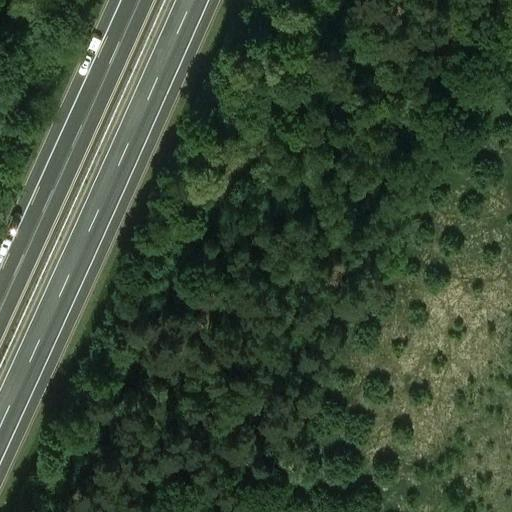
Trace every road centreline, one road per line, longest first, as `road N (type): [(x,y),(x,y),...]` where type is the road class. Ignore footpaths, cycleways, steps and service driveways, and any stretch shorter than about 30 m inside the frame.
road 1 (motorway): [(0,418),(190,0)]
road 2 (motorway): [(141,0),(0,312)]
